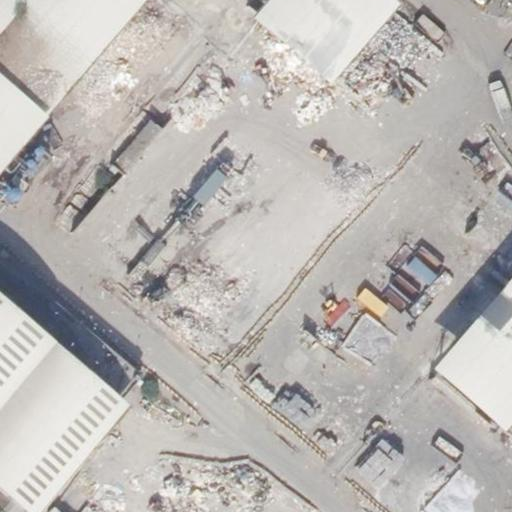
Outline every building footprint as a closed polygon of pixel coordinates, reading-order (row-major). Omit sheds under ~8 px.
[(0,0),(0,154),(134,0),(0,0)] [(396,9),(385,0),(260,0),(244,19),(327,90),(396,9)] [(404,80),(377,81),(379,111),(405,109),(404,80)] [(435,198),(457,206),(466,181),(444,173),(435,198)] [(392,251),(392,281),(397,281),(397,303),(355,303),(355,323),(377,323),(377,316),(427,315),(427,273),(445,273),(445,251),(392,251)] [(135,372),(0,256),(0,301),(113,398),(135,372)] [(501,439),(511,426),(511,267),(427,375),(501,439)] [(0,495),(19,511),(23,511),(118,402),(113,398),(0,301),(0,495)]
